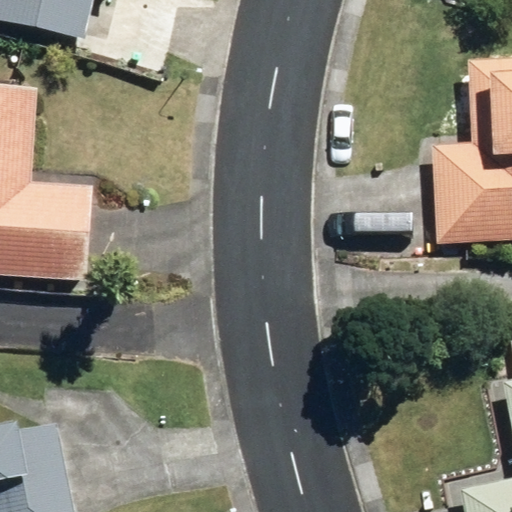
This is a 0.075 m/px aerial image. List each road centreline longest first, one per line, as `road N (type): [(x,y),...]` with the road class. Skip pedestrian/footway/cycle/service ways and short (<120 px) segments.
road 1 (residential): [(268,334),(263,158),(292,0)]
road 2 (residential): [(0,317),(268,334)]
road 3 (residential): [(303,511),(268,334)]
